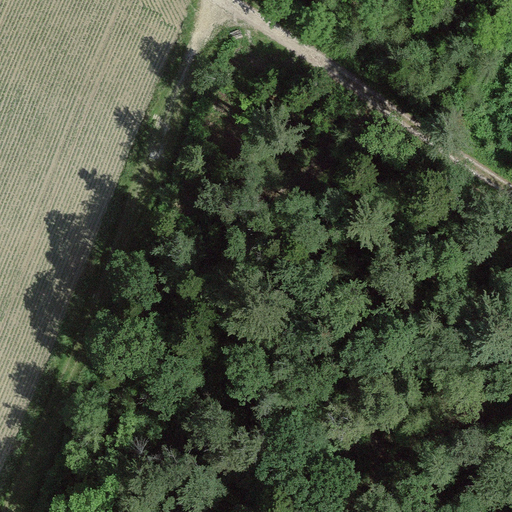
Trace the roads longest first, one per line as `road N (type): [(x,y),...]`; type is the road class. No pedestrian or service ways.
road 1 (track): [(210,0),(64,398),(12,511)]
road 2 (track): [(511,189),(229,0)]
